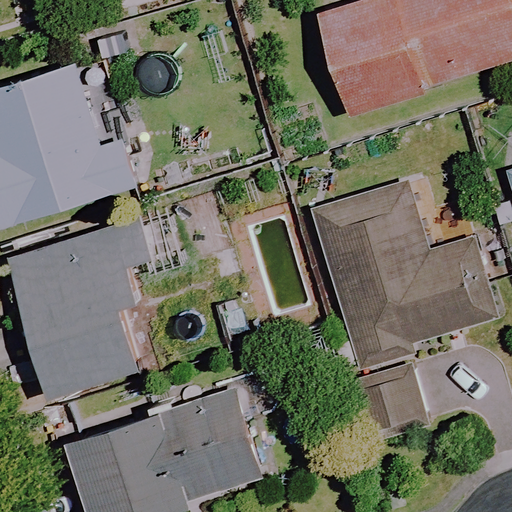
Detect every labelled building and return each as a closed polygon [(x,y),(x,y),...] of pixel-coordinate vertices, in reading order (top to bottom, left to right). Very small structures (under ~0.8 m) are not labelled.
[(511,0),(358,0),(322,12),(357,114),(511,59),(511,0)] [(105,134),(81,59),(0,84),(0,210),(5,225),(140,182),(123,128),(105,134)] [(416,341),(490,320),(467,238),(430,249),(409,178),(314,205),(358,358),(361,368),(349,372),(366,431),(436,411),(419,352),(416,341)] [(141,300),(118,222),(11,255),(53,395),(142,368),(123,305),(141,300)] [(266,484),(239,391),(74,439),(94,511),(170,511),(194,505),(266,484)]
